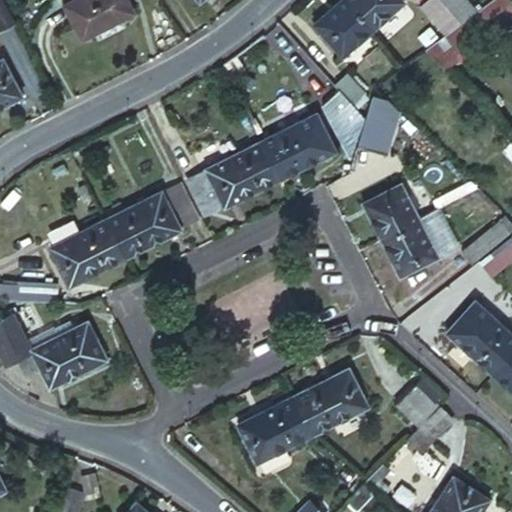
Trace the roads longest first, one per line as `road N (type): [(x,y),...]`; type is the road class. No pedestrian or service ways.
road 1 (residential): [(370,310),(314,197),(134,287),(126,306),(171,412)]
road 2 (residential): [(266,0),(221,39),(0,162)]
road 3 (residential): [(171,412),(370,310)]
road 4 (residential): [(370,310),(511,448)]
road 5 (residential): [(0,399),(28,422),(124,448)]
